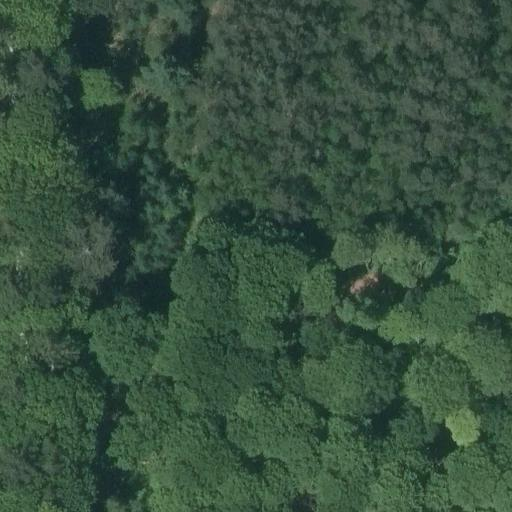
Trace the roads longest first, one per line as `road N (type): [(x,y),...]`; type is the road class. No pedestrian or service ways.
road 1 (track): [(33,511),(10,0)]
road 2 (track): [(511,222),(466,253),(191,244)]
road 3 (track): [(191,244),(184,511)]
